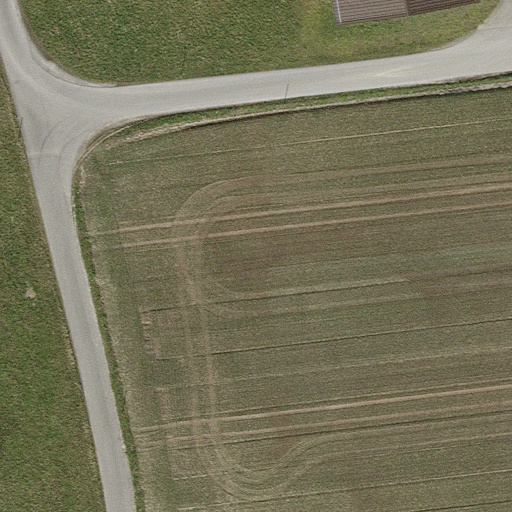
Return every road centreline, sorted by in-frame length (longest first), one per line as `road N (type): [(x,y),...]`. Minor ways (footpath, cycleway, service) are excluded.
road 1 (unclassified): [(125,511),(0,24)]
road 2 (track): [(25,114),(511,53)]
